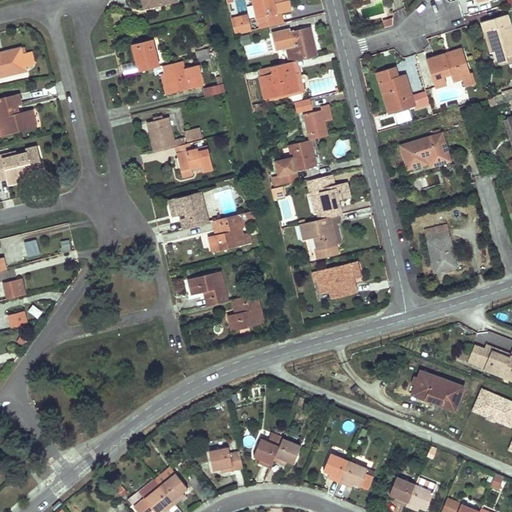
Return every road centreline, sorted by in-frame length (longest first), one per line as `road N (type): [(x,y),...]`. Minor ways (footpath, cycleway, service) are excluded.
road 1 (tertiary): [(65,476),(215,377),(407,318)]
road 2 (residential): [(345,51),(407,318)]
road 3 (residential): [(119,186),(79,11),(47,6)]
road 4 (residential): [(96,192),(47,6)]
road 5 (residential): [(46,337),(106,251),(120,214)]
road 6 (residential): [(46,337),(148,314),(163,287)]
road 7 (residential): [(212,511),(273,496),(333,511)]
